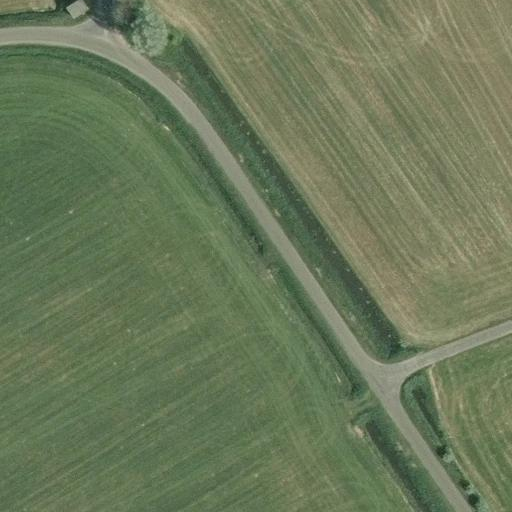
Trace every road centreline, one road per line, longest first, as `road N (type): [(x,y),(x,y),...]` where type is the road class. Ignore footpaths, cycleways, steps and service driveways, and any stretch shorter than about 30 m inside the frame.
road 1 (unclassified): [(380,387),(176,93),(97,48)]
road 2 (unclassified): [(464,511),(380,387)]
road 3 (unclassified): [(380,387),(511,334)]
